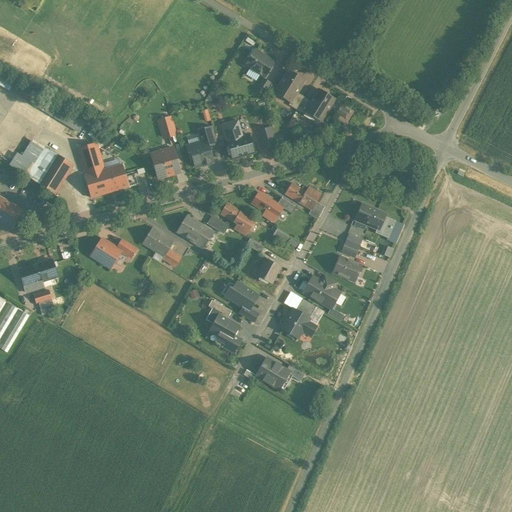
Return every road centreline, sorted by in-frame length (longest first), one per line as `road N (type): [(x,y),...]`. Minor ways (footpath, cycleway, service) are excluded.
road 1 (unclassified): [(288,511),(443,148)]
road 2 (unclassified): [(364,141),(0,248)]
road 3 (unclassified): [(364,141),(239,369)]
road 4 (unclassified): [(399,123),(223,0)]
road 5 (unclassified): [(443,148),(511,16)]
